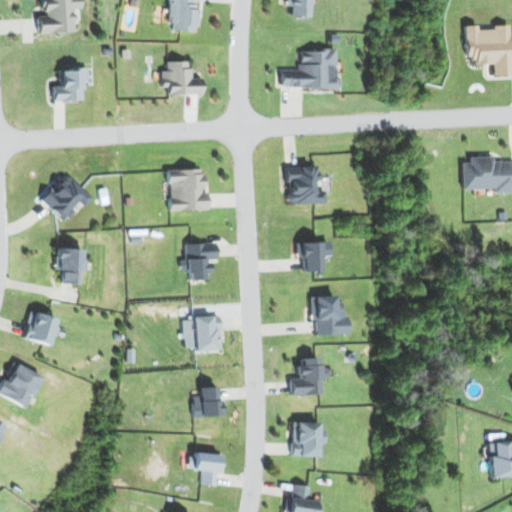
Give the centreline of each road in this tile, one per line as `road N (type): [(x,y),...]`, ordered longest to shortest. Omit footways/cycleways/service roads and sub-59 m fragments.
road 1 (residential): [(0,140),(511,114)]
road 2 (residential): [(248,511),(258,447),(250,128)]
road 3 (residential): [(250,128),(245,0)]
